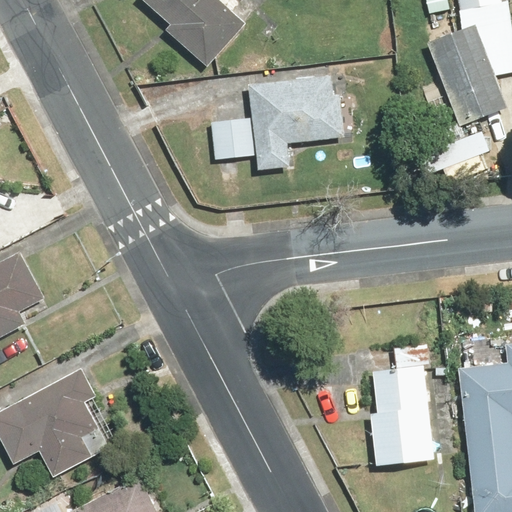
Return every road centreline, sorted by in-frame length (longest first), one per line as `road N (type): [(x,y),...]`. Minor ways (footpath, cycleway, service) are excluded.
road 1 (residential): [(171,273),(511,234)]
road 2 (tertiary): [(27,0),(171,273)]
road 3 (tertiary): [(171,273),(297,511)]
